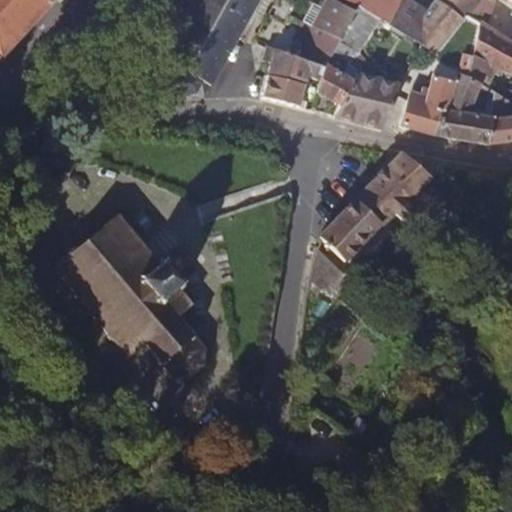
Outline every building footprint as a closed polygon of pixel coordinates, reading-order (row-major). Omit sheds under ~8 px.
[(0,0),(0,57),(52,0),(0,0)] [(192,0),(180,22),(160,60),(177,75),(167,90),(181,98),(192,88),(203,97),(205,97),(256,4),(258,0),(192,0)] [(354,13),(338,4),(331,0),(325,0),(311,26),(338,41),(344,30),(354,13)] [(374,18),(388,27),(401,0),(342,0),(358,8),(374,18)] [(435,0),(427,12),(420,8),(412,3),(406,0),(401,0),(388,27),(394,30),(420,45),(430,50),(434,55),(442,46),(466,17),(465,15),(477,0),(435,0)] [(416,0),(413,0),(412,3),(420,8),(423,3),(416,0)] [(466,17),(479,25),(489,14),(495,0),(477,0),(465,15),(466,17)] [(354,13),(344,30),(361,39),(370,24),(374,18),(358,8),(354,13)] [(470,62),(471,55),(479,25),(466,17),(442,46),(459,60),(470,62)] [(388,27),(374,18),(370,24),(390,36),(394,30),(388,27)] [(329,57),(338,41),(311,26),(300,20),(292,35),(305,43),(298,59),(307,62),(323,68),(329,57)] [(471,55),(495,68),(501,71),(509,76),(511,73),(511,46),(510,45),(479,25),(471,55)] [(344,30),(338,41),(329,57),(346,64),(350,64),(354,56),(355,55),(353,53),(361,39),(344,30)] [(270,64),(267,77),(303,85),(305,78),(303,76),(307,62),(298,59),(274,50),(264,50),(263,62),(270,64)] [(495,68),(471,55),(470,62),(466,78),(479,85),(486,89),(492,76),(495,68)] [(354,80),(351,85),(356,88),(359,84),(366,74),(354,56),(350,64),(356,69),(357,75),(354,80)] [(346,64),(329,57),(323,68),(333,72),(341,76),(343,72),(346,64)] [(457,75),(466,78),(470,62),(459,60),(457,75)] [(339,104),(351,85),(341,76),(333,72),(323,68),(307,62),(303,76),(305,78),(318,81),(316,92),(339,106),(339,104)] [(453,85),(457,75),(439,68),(431,75),(430,79),(453,85)] [(501,71),(495,68),(492,76),(498,77),(501,71)] [(351,85),(354,80),(343,72),(341,76),(351,85)] [(479,85),(466,78),(457,75),(453,85),(443,108),(442,112),(466,117),(479,85)] [(262,99),(297,108),(298,103),(303,85),(267,77),(262,99)] [(400,127),(433,137),(442,112),(443,108),(453,85),(430,79),(424,101),(409,96),(408,102),(406,101),(400,127)] [(380,129),(387,127),(387,111),(382,108),(377,104),(380,100),(359,84),(356,88),(351,85),(339,104),(339,106),(333,118),(335,119),(380,129)] [(23,101),(75,100),(75,86),(23,89),(23,101)] [(507,100),(493,93),(488,121),(502,119),(507,100)] [(486,146),(488,146),(488,122),(488,121),(466,117),(442,112),(433,137),(434,137),(486,146)] [(511,142),(511,118),(502,119),(488,121),(488,122),(488,146),(511,142)] [(381,173),(355,200),(381,225),(383,226),(395,214),(419,188),(429,178),(428,177),(415,165),(401,151),(381,173)] [(433,201),(419,188),(395,214),(409,227),(433,201)] [(381,225),(355,200),(320,236),(320,238),(346,262),(381,225)] [(190,333),(176,318),(192,305),(180,291),(182,288),(179,285),(181,282),(178,279),(175,280),(172,276),(177,273),(178,264),(173,259),(165,259),(162,261),(159,259),(156,262),(142,246),(145,243),(142,241),(139,243),(117,220),(122,216),(120,213),(117,215),(114,212),(112,214),(114,217),(101,227),(98,225),(96,227),(98,230),(70,251),(67,248),(64,250),(67,254),(52,265),(74,293),(73,296),(76,298),(77,296),(96,319),(93,321),(97,325),(99,324),(109,335),(108,336),(111,340),(113,338),(129,357),(145,345),(158,360),(156,363),(159,366),(161,364),(171,375),(170,377),(172,378),(173,376),(187,376),(188,379),(190,378),(190,375),(200,367),(202,368),(203,365),(202,365),(202,351),(204,350),(204,348),(202,348),(192,336),(195,334),(192,331),(190,333)] [(311,262),(307,281),(332,299),(341,290),(349,280),(315,246),(311,262)]
